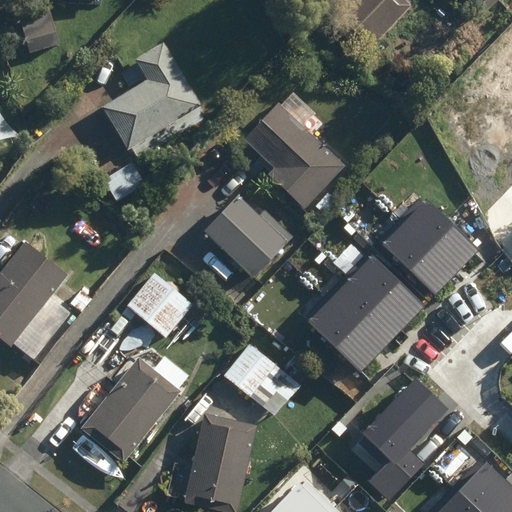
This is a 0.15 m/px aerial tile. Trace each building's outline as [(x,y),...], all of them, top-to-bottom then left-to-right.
[(354,0),(330,25),(364,57),(410,9),(401,0),(354,0)] [(465,0),(483,18),(501,0),(465,0)] [(54,21),(22,30),(30,56),(61,46),(54,21)] [(149,83),(103,112),(130,156),(202,110),(163,47),(137,64),(149,83)] [(0,74),(0,88),(10,84),(4,72),(0,74)] [(238,150),(305,212),(345,169),(314,141),(323,132),(286,98),(238,150)] [(131,164),(112,131),(83,148),(90,161),(115,203),(144,186),(131,164)] [(511,144),(494,154),(511,190),(511,144)] [(456,154),(467,172),(481,164),(471,146),(456,154)] [(326,195),(314,208),(324,217),(336,204),(326,195)] [(418,196),(379,241),(435,289),(474,244),(418,196)] [(237,201),(205,235),(253,280),(291,240),(264,215),(259,221),(237,201)] [(0,275),(0,341),(10,350),(68,279),(26,244),(0,275)] [(368,251),(307,316),(359,364),(420,299),(368,251)] [(127,309),(165,340),(193,308),(154,276),(127,309)] [(71,307),(82,315),(96,296),(85,287),(71,307)] [(278,418),(313,370),(305,365),(298,359),(285,375),(249,347),(226,378),(278,418)] [(305,365),(313,370),(322,378),(330,368),(313,355),(305,365)] [(83,433),(123,466),(191,380),(165,360),(154,374),(139,361),(83,433)] [(414,372),(359,430),(387,456),(366,479),(384,496),(408,471),(395,459),(448,403),(414,372)] [(185,505),(215,511),(238,511),(257,429),(204,417),(185,505)] [(146,471),(161,483),(186,452),(170,440),(146,471)] [(511,511),(511,484),(485,459),(433,511),(511,511)] [(337,511),(300,477),(266,511),(337,511)]
